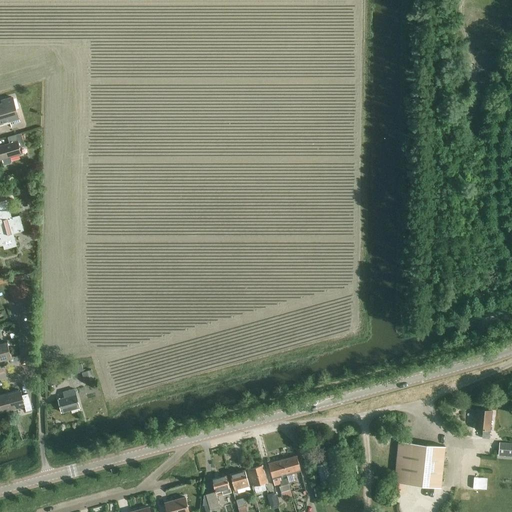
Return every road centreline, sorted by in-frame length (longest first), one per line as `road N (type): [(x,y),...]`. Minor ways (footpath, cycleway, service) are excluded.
road 1 (secondary): [(196,437),(511,350)]
road 2 (residential): [(196,437),(150,489),(62,511)]
road 3 (secondary): [(48,475),(196,437)]
